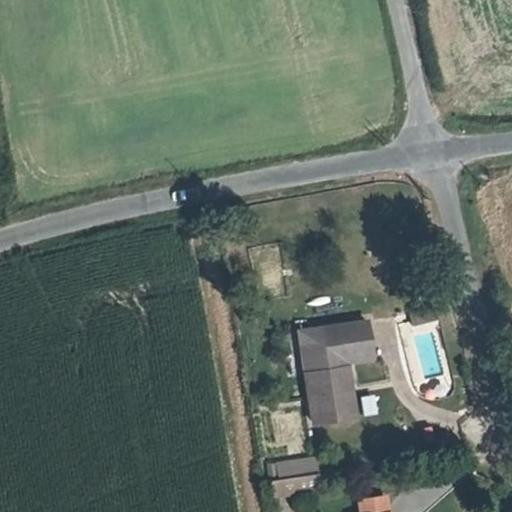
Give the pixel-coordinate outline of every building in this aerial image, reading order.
[(407,308),(412,323),(435,316),(431,301),(407,308)] [(343,344),(371,340),(368,315),(319,321),(322,346),(303,348),(313,421),(352,416),(345,362),(343,344)] [(322,346),(319,321),(299,324),(303,348),(322,346)] [(343,344),(345,362),(374,358),(371,340),(343,344)] [(274,483),(314,477),(311,463),(272,469),(274,483)] [(314,477),(274,483),(277,500),(317,494),(314,477)] [(360,511),(384,511),(384,500),(360,502),(360,511)]
